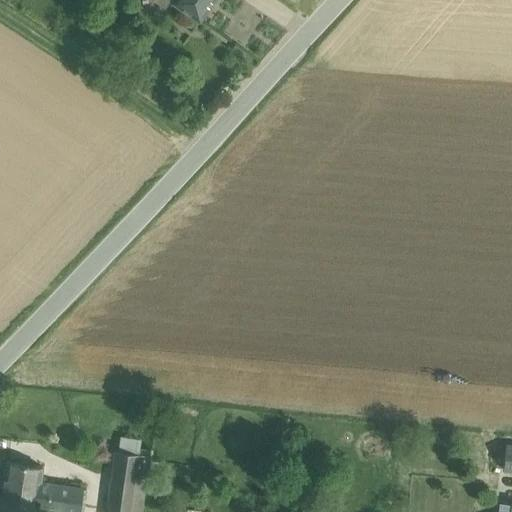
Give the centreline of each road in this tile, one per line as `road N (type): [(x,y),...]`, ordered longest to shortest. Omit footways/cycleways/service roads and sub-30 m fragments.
road 1 (tertiary): [(0,363),(341,0)]
road 2 (track): [(206,146),(0,16)]
